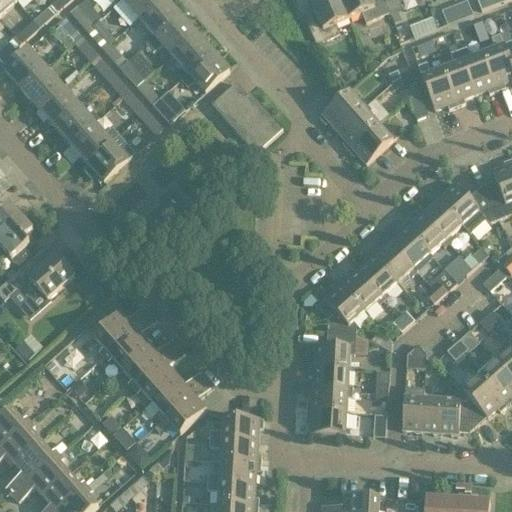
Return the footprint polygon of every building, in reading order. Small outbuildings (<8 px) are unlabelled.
[(0,0),(0,20),(17,5),(11,0),(0,0)] [(58,16),(75,0),(62,0),(52,9),(58,16)] [(139,22),(163,0),(162,0),(126,0),(122,4),(139,22)] [(155,41),(180,19),(163,0),(139,22),(155,41)] [(336,28),(349,23),(339,0),(311,0),(309,1),(317,20),(307,24),(317,48),(340,38),(336,28)] [(385,6),(382,0),(339,0),(349,23),(362,17),(367,27),(390,17),(385,6)] [(382,0),(385,6),(390,17),(397,14),(403,11),(398,1),(399,0),(382,0)] [(482,14),(496,9),(492,0),(489,0),(478,4),(482,14)] [(492,0),(496,9),(509,4),(507,0),(492,0)] [(40,32),(58,16),(52,9),(34,25),(40,32)] [(88,35),(94,29),(77,10),(71,16),(88,35)] [(454,10),(442,14),(443,16),(448,29),(460,24),(454,10)] [(397,14),(390,17),(394,27),(401,24),(397,14)] [(443,16),(439,18),(444,30),(448,29),(443,16)] [(196,37),(180,19),(155,41),(146,49),(153,57),(162,49),(172,59),(196,37)] [(414,42),(437,32),(432,19),(408,30),(414,42)] [(74,46),(81,40),(64,22),(58,28),(74,46)] [(22,48),(40,32),(34,25),(16,41),(22,48)] [(480,46),(489,42),(482,25),(473,28),(480,46)] [(104,54),(111,48),(94,29),(88,35),(104,54)] [(299,92),(313,78),(266,31),(252,45),(299,92)] [(189,78),(213,56),(196,37),(172,59),(189,78)] [(511,63),(506,47),(502,38),(494,41),(498,52),(486,56),(501,94),(507,92),(506,88),(511,85),(511,63)] [(91,66),(98,60),(81,40),(74,46),(91,66)] [(0,61),(3,65),(22,48),(16,41),(0,55),(0,61)] [(415,49),(419,60),(435,54),(432,44),(415,49)] [(458,45),(449,49),(453,57),(462,54),(458,45)] [(121,72),(127,66),(111,48),(104,54),(121,72)] [(470,50),(462,54),(479,98),(488,94),(490,99),(501,94),(486,56),(474,61),(470,50)] [(21,93),(46,72),(29,53),(4,74),(21,93)] [(462,54),(453,57),(457,68),(446,72),(460,110),(466,108),(464,104),(479,98),(462,54)] [(189,78),(182,84),(188,90),(194,84),(206,96),(230,74),(213,56),(189,78)] [(107,83),(114,77),(98,60),(91,66),(107,83)] [(137,90),(143,84),(127,66),(121,72),(137,90)] [(460,110),(446,72),(433,77),(429,66),(420,70),(425,81),(423,82),(436,114),(448,110),(450,114),(460,110)] [(403,83),(414,79),(411,71),(400,75),(403,83)] [(38,113),(63,91),(46,72),(21,93),(38,113)] [(124,102),(131,96),(114,77),(107,83),(124,102)] [(406,91),(417,87),(414,79),(403,83),(406,91)] [(154,109),(160,104),(143,84),(137,90),(154,109)] [(236,88),(213,109),(257,158),(283,134),(249,97),(247,99),(236,88)] [(54,131),(79,109),(63,91),(38,113),(54,131)] [(140,121),(147,115),(131,96),(124,102),(140,121)] [(339,138),(370,110),(366,106),(362,109),(351,96),(321,123),(327,130),(330,127),(339,138)] [(418,125),(429,121),(422,101),(411,105),(418,125)] [(170,128),(177,122),(160,104),(154,109),(170,128)] [(71,149),(95,128),(79,109),(54,131),(71,149)] [(350,156),(381,130),(371,118),(374,115),(370,110),(339,138),(346,146),(344,148),(350,156)] [(157,140),(164,134),(147,115),(140,121),(157,140)] [(87,168),(112,146),(95,128),(71,149),(87,168)] [(381,130),(350,156),(355,162),(358,159),(368,170),(398,144),(394,139),(391,141),(381,130)] [(115,177),(129,165),(112,146),(87,168),(88,169),(84,173),(92,183),(97,179),(104,187),(115,177)] [(511,164),(505,167),(506,171),(494,176),(497,185),(480,191),(497,226),(511,219),(511,164)] [(497,226),(480,191),(468,202),(455,188),(445,197),(442,194),(435,200),(463,231),(463,230),(471,239),(487,225),(490,228),(497,226)] [(452,241),(463,231),(435,200),(429,206),(432,209),(422,217),(450,248),(454,244),(452,241)] [(0,239),(21,221),(9,207),(4,211),(0,206),(0,239)] [(445,252),(450,248),(422,217),(413,226),(410,223),(403,229),(431,259),(442,249),(445,252)] [(0,251),(20,274),(27,268),(43,255),(28,238),(33,234),(21,221),(0,239),(0,251)] [(420,270),(431,259),(403,229),(397,235),(400,238),(390,246),(418,277),(422,272),(420,270)] [(413,281),(418,277),(390,246),(381,255),(378,252),(371,258),(398,288),(410,277),(413,281)] [(480,253),(472,261),(480,268),(487,261),(480,253)] [(387,298),(398,288),(371,258),(365,263),(368,266),(359,275),(386,305),(390,301),(387,298)] [(35,277),(27,268),(20,274),(0,292),(0,300),(4,305),(18,293),(30,306),(41,296),(48,304),(74,281),(55,259),(35,277)] [(473,274),(480,268),(472,261),(472,260),(466,266),(473,274)] [(511,260),(503,269),(511,278),(511,276),(511,260)] [(467,280),(473,274),(466,266),(459,272),(467,280)] [(448,279),(457,288),(463,282),(455,273),(448,279)] [(490,295),(506,281),(499,273),(484,287),(490,295)] [(381,309),(386,305),(359,275),(348,284),(345,281),(340,286),(366,317),(378,306),(381,309)] [(329,322),(328,338),(356,340),(356,329),(355,327),(366,317),(340,286),(333,292),(336,296),(319,311),(329,322)] [(442,303),(448,298),(440,289),(434,294),(442,303)] [(435,309),(442,303),(434,294),(427,300),(435,309)] [(103,360),(149,318),(142,310),(127,324),(120,316),(94,339),(105,351),(100,356),(103,360)] [(495,331),(501,325),(493,316),(487,322),(495,331)] [(122,372),(148,348),(140,340),(156,325),(149,318),(103,360),(109,366),(113,362),(122,372)] [(410,332),(416,327),(408,318),(402,323),(410,332)] [(488,337),(495,331),(487,322),(480,328),(488,337)] [(403,338),(410,332),(402,323),(395,329),(403,338)] [(31,338),(16,353),(27,365),(43,350),(31,338)] [(358,340),(357,340),(356,340),(328,338),(327,352),(317,351),(316,364),(311,363),(311,372),(351,375),(352,359),(356,359),(358,340)] [(132,391),(178,350),(171,343),(156,357),(148,348),(122,372),(132,382),(127,386),(132,391)] [(463,361),(470,355),(461,345),(455,351),(463,361)] [(151,404),(177,381),(168,372),(184,357),(178,350),(132,391),(137,397),(142,394),(151,404)] [(417,365),(428,365),(428,361),(419,351),(411,358),(417,365)] [(457,367),(463,361),(455,351),(448,357),(457,367)] [(511,353),(502,362),(499,359),(494,363),(511,382),(511,353)] [(416,376),(417,365),(411,358),(407,361),(407,375),(416,376)] [(511,382),(494,363),(490,367),(493,371),(481,381),(509,412),(511,408),(511,382)] [(427,377),(428,365),(417,365),(416,376),(427,377)] [(350,391),(351,375),(311,372),(310,381),(314,381),(313,394),(354,397),(354,391),(350,391)] [(161,424),(207,382),(200,375),(185,390),(177,381),(151,404),(161,416),(157,420),(161,424)] [(503,417),(509,412),(481,381),(470,391),(467,388),(462,393),(471,403),(467,407),(475,433),(488,421),(490,423),(500,414),(503,417)] [(207,382),(161,424),(166,430),(171,426),(181,437),(207,414),(198,405),(214,390),(207,382)] [(78,383),(70,391),(78,400),(86,392),(78,383)] [(377,390),(377,398),(389,398),(389,391),(377,390)] [(403,437),(423,438),(425,404),(424,404),(425,393),(405,392),(403,437)] [(353,402),(354,397),(313,394),(313,407),(308,407),(307,416),(348,418),(349,402),(353,402)] [(388,408),(389,398),(377,398),(376,407),(388,408)] [(441,439),(443,405),(425,404),(423,438),(441,439)] [(475,433),(467,407),(443,405),(441,439),(459,441),(460,437),(471,437),(475,433)] [(35,411),(25,420),(30,425),(39,416),(35,411)] [(0,451),(30,425),(25,420),(21,424),(11,413),(0,422),(0,451)] [(347,433),(348,418),(307,416),(307,424),(312,425),(311,438),(351,441),(351,433),(347,433)] [(386,443),(388,421),(376,420),(374,443),(386,443)] [(210,441),(259,444),(259,433),(264,433),(264,423),(225,421),(224,434),(211,433),(210,441)] [(13,468),(39,445),(30,435),(35,430),(30,425),(0,451),(0,466),(7,461),(13,468)] [(129,438),(120,447),(127,454),(136,446),(129,438)] [(258,458),(259,444),(210,441),(210,451),(222,452),(221,465),(261,467),(262,459),(258,458)] [(13,500),(59,458),(54,453),(50,457),(39,445),(13,468),(23,478),(7,493),(13,500)] [(60,447),(54,453),(59,458),(65,453),(60,447)] [(138,448),(129,456),(141,470),(151,461),(138,448)] [(197,463),(198,448),(185,448),(184,462),(197,463)] [(42,500),(68,477),(60,468),(64,464),(59,458),(13,500),(20,507),(35,493),(42,500)] [(261,476),(261,467),(221,465),(220,477),(209,477),(208,485),(256,488),(257,476),(261,476)] [(144,479),(150,485),(164,473),(158,467),(144,479)] [(62,511),(87,490),(82,484),(78,488),(68,477),(42,500),(51,511),(49,511),(62,511)] [(144,479),(134,488),(139,495),(150,485),(144,479)] [(256,501),(256,488),(208,485),(207,494),(220,495),(219,508),(259,511),(259,502),(256,501)] [(134,488),(123,498),(129,504),(139,495),(134,488)] [(87,490),(62,511),(96,511),(97,511),(86,499),(91,495),(87,490)] [(471,501),(472,491),(457,490),(456,495),(466,496),(465,500),(471,501)] [(110,509),(112,511),(119,511),(129,504),(123,498),(110,509)] [(322,510),(321,511),(378,511),(379,502),(379,501),(344,499),(343,511),(322,510)] [(489,511),(490,506),(427,502),(425,511),(489,511)]
